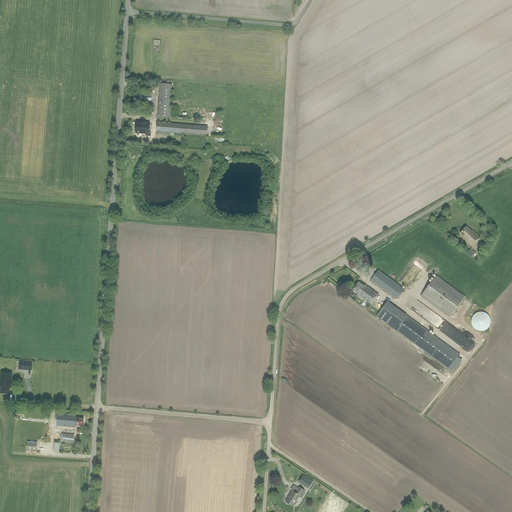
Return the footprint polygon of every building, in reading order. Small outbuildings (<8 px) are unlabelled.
[(158,102),(158,101),(158,105),(157,115),(156,114),(156,117),(158,117),(158,118),(174,119),(175,107),(171,107),(173,85),(172,85),(172,82),(160,81),(158,102)] [(153,104),(154,95),(142,94),(142,95),(141,95),(141,100),(142,100),(142,103),(153,104)] [(135,122),(134,132),(146,133),(147,123),(135,122)] [(207,136),(208,127),(157,122),(157,132),(207,136)] [(471,231),(466,227),(466,226),(460,233),(463,237),(464,239),(472,247),(480,238),(471,230),(471,231)] [(473,256),(476,253),(471,248),(468,252),(473,256)] [(404,290),(377,271),(371,280),(397,299),(404,290)] [(449,318),(465,297),(436,275),(420,296),(449,318)] [(370,305),(378,295),(364,285),(363,286),(358,282),(352,290),(358,294),(357,295),(370,305)] [(448,369),(457,357),(459,355),(387,301),(376,316),(448,369)] [(490,323),(490,320),(489,316),(487,314),(485,312),(481,312),(478,312),(475,314),(473,316),(472,319),(472,322),(473,326),(475,328),(478,330),(481,330),(484,330),(487,328),(489,326),(490,323)] [(471,352),(477,344),(447,321),(443,325),(444,326),(441,330),(471,352)] [(32,363),(20,362),(20,366),(20,368),(25,369),(32,370),(32,363)] [(11,390),(12,373),(1,372),(0,378),(0,387),(1,388),(0,393),(10,394),(10,389),(11,390)] [(83,426),(83,417),(76,417),(76,415),(57,413),(56,426),(76,428),(76,425),(83,426)] [(73,444),(74,435),(62,433),(61,442),(73,444)] [(299,482),(309,488),(314,480),(304,474),(299,482)] [(291,490),(292,491),(287,498),(288,498),(285,502),(292,506),(298,497),(299,497),(304,490),(299,487),(298,488),(294,485),(291,490)]
